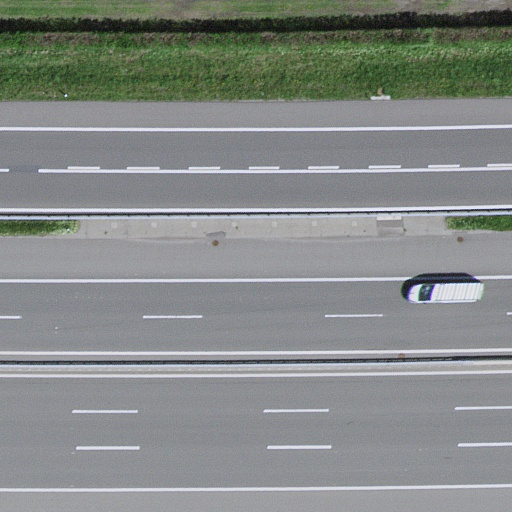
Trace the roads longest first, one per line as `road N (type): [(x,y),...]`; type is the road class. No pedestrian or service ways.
road 1 (motorway): [(0,429),(511,425)]
road 2 (motorway): [(511,164),(0,166)]
road 3 (motorway): [(511,310),(0,312)]
